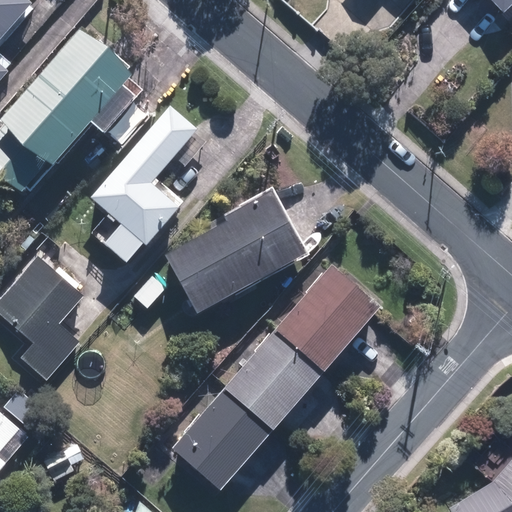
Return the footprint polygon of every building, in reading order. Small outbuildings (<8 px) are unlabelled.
[(0,0),(0,34),(26,6),(18,0),(0,0)] [(511,0),(471,0),(494,24),(511,5),(511,0)] [(121,81),(70,34),(0,110),(0,185),(12,196),(36,170),(38,172),(78,129),(89,139),(123,102),(112,92),(121,81)] [(199,129),(170,104),(90,197),(108,213),(92,231),(127,260),(143,241),(147,244),(183,202),(156,178),(175,156),(185,165),(206,142),(195,132),(199,129)] [(185,319),(293,259),(258,197),(215,220),(218,225),(153,261),(185,319)] [(79,296),(35,257),(0,295),(0,321),(28,347),(15,361),(40,383),(73,346),(51,326),(79,296)] [(317,372),(371,311),(323,270),(269,331),(317,372)] [(163,290),(150,277),(128,299),(141,312),(163,290)] [(263,434),(317,372),(269,331),(215,392),(263,434)] [(209,495),(263,434),(215,392),(161,454),(209,495)] [(0,465),(22,441),(0,420),(0,465)] [(511,511),(511,452),(483,487),(439,511),(438,511),(511,511)]
